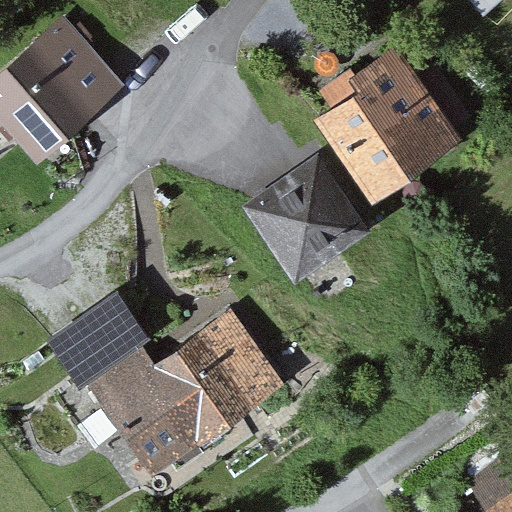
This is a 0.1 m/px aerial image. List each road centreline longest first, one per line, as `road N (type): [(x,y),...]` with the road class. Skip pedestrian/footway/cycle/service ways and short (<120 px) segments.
road 1 (residential): [(0,270),(61,235),(117,177),(256,0)]
road 2 (residential): [(330,511),(469,415)]
